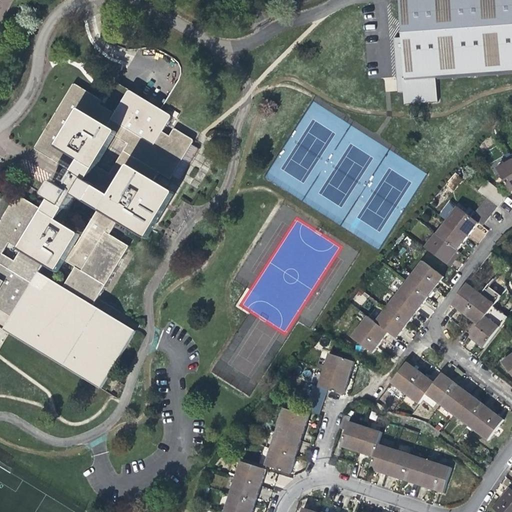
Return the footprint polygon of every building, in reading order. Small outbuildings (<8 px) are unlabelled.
[(511,0),(392,0),(396,43),(386,44),(390,97),(395,97),(397,109),(430,106),(427,80),(511,72),(511,0)] [(180,74),(154,117),(167,124),(169,125),(194,82),(180,74)] [(94,111),(106,118),(110,121),(124,98),(108,89),(96,108),(94,111)] [(110,121),(106,118),(96,136),(124,152),(106,182),(59,154),(77,124),(84,129),(94,111),(96,108),(67,91),(29,156),(58,173),(48,188),(46,187),(38,202),(51,211),(45,221),(11,201),(0,219),(0,316),(7,321),(0,332),(97,391),(132,333),(89,308),(125,250),(105,238),(122,211),(138,221),(148,204),(141,200),(154,179),(165,185),(189,146),(169,135),(164,143),(157,139),(167,124),(154,117),(124,98),(110,121)] [(106,118),(94,111),(84,129),(96,136),(106,118)] [(87,161),(96,146),(80,136),(70,152),(87,161)] [(511,192),(511,161),(498,170),(511,192)] [(482,193),(487,197),(499,205),(502,200),(506,195),(490,183),(482,193)] [(476,213),(472,218),(479,223),(483,226),(499,205),(487,197),(476,213)] [(441,215),(447,221),(469,237),(473,230),(479,223),(472,218),(466,213),(458,207),(457,208),(450,203),(441,215)] [(470,208),(466,213),(472,218),(476,213),(470,208)] [(463,244),(469,237),(447,221),(437,234),(458,251),(463,244)] [(453,257),(458,251),(437,234),(427,248),(448,264),(453,257)] [(444,278),(423,261),(418,269),(439,284),(441,281),(444,278)] [(413,275),(408,282),(428,297),(432,292),(439,284),(418,269),(413,275)] [(408,282),(397,295),(418,311),(423,304),(428,297),(408,282)] [(459,311),(465,315),(481,294),(468,284),(451,305),(459,311)] [(495,305),(481,294),(465,315),(472,320),(479,326),(486,317),(495,305)] [(397,295),(387,309),(408,325),(413,318),(418,311),(397,295)] [(387,309),(377,323),(389,332),(397,338),(403,331),(408,325),(387,309)] [(384,339),(389,332),(377,323),(369,317),(363,324),(358,331),(378,347),(384,339)] [(500,327),(486,317),(479,326),(472,336),(470,338),(477,344),(484,349),(500,327)] [(378,347),(358,331),(353,338),(373,354),(376,351),(378,347)] [(352,371),(355,363),(330,354),(325,370),(350,378),(352,371)] [(511,355),(503,363),(510,372),(511,374),(511,355)] [(392,383),(406,394),(422,373),(415,368),(408,362),(392,383)] [(347,388),(350,378),(325,370),(320,387),(328,390),(332,391),(344,395),(347,388)] [(420,404),(427,394),(436,383),(429,378),(422,373),(406,394),(420,404)] [(443,373),(436,383),(427,394),(441,405),(457,384),(450,379),(443,373)] [(463,389),(457,384),(441,405),(454,415),(471,394),(463,389)] [(324,402),(328,390),(320,387),(315,386),(311,398),(324,402)] [(477,399),(471,394),(454,415),(468,425),(484,404),(477,399)] [(320,415),(324,402),(311,398),(306,411),(320,415)] [(489,408),(484,404),(468,425),(475,431),(482,436),(498,415),(489,408)] [(285,409),(277,433),(302,441),(306,429),(310,417),(305,416),(285,409)] [(347,430),(350,422),(351,417),(345,415),(341,428),(347,430)] [(502,418),(498,415),(482,436),(489,441),(505,420),(502,418)] [(366,427),(350,422),(347,430),(341,447),(351,450),(358,453),(366,427)] [(366,455),(375,458),(379,445),(383,433),(366,427),(358,453),(366,455)] [(277,433),(271,449),(297,458),(299,450),(302,441),(277,433)] [(378,472),(387,475),(396,450),(379,445),(375,458),(371,470),(378,472)] [(271,449),(266,466),(291,474),(294,466),(297,458),(271,449)] [(394,477),(404,481),(412,456),(396,450),(387,475),(394,477)] [(413,484),(420,486),(428,461),(412,456),(404,481),(413,484)] [(425,487),(436,491),(444,466),(436,463),(428,461),(420,486),(425,487)] [(263,480),(266,470),(241,462),(236,478),(261,486),(263,480)] [(452,468),(444,466),(436,491),(440,492),(444,494),(452,468)] [(259,495),(261,486),(236,478),(231,494),(256,502),(259,495)] [(496,511),(511,511),(511,490),(510,489),(501,498),(493,509),(496,511)] [(253,511),(256,502),(231,494),(226,511),(230,511),(253,511)]
